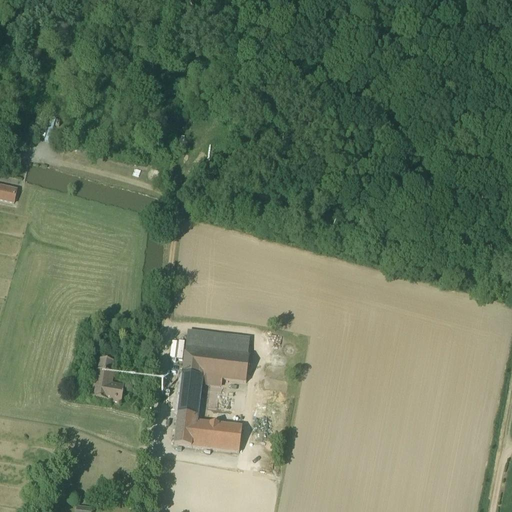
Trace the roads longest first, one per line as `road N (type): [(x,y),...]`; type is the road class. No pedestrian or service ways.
road 1 (track): [(177,197),(196,0)]
road 2 (track): [(0,154),(177,197)]
road 3 (track): [(164,336),(177,197)]
